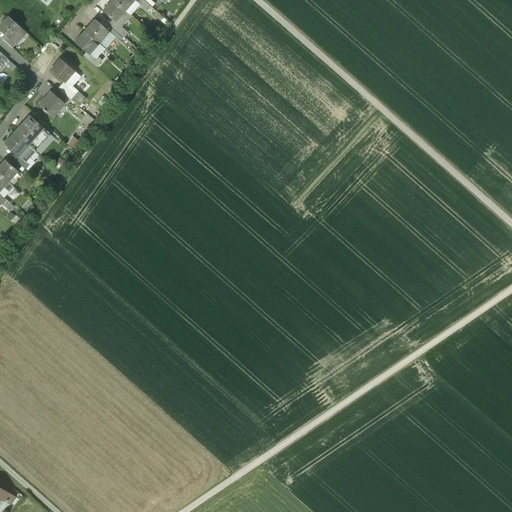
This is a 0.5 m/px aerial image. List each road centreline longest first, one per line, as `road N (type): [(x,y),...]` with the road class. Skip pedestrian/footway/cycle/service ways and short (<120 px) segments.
road 1 (track): [(511,290),(186,511)]
road 2 (track): [(255,0),(511,225)]
road 3 (track): [(193,0),(0,272)]
